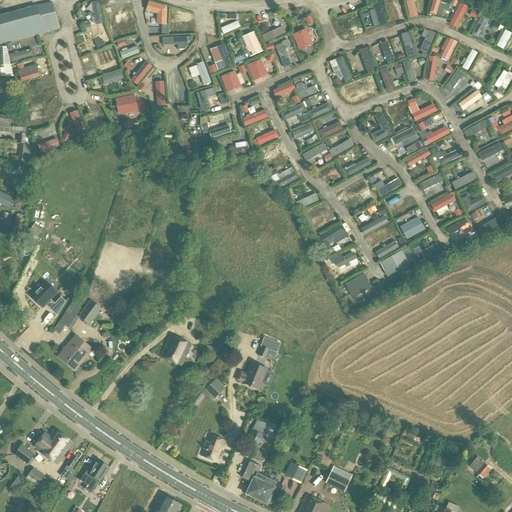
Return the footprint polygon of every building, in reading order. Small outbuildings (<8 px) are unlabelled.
[(98,19),(105,18),(102,0),(99,0),(96,1),(98,19)] [(373,18),(379,16),(382,23),(389,20),(382,0),(379,0),(369,3),(373,18)] [(396,0),(386,0),(391,19),(401,17),(396,0)] [(409,0),(413,13),(420,11),(417,0),(409,0)] [(440,11),(441,0),(432,0),(430,10),(440,11)] [(0,18),(0,44),(59,28),(53,3),(37,8),(0,18)] [(109,6),(111,12),(119,10),(117,4),(109,6)] [(466,13),(458,8),(451,19),(458,24),(466,13)] [(257,10),(223,11),(223,27),(231,27),(231,18),(247,18),(257,17),(257,10)] [(339,26),(363,19),(361,11),(337,17),(339,26)] [(313,12),(307,15),(310,22),(317,20),(313,12)] [(484,35),(493,17),(484,12),(475,31),(484,35)] [(116,34),(139,29),(136,15),(113,20),(116,34)] [(90,27),(92,34),(109,27),(106,20),(90,27)] [(269,23),(261,26),(266,39),(287,30),(284,22),(271,28),(269,23)] [(423,32),(427,34),(422,46),(430,49),(438,29),(426,24),(423,32)] [(506,45),(511,33),(511,27),(505,24),(497,40),(506,45)] [(302,48),(316,41),(308,25),(294,32),(302,48)] [(237,61),(265,49),(256,27),(240,34),(247,50),(234,55),(237,61)] [(400,43),(406,41),(409,53),(416,51),(411,29),(397,32),(400,43)] [(453,34),(443,52),(450,56),(460,38),(453,34)] [(283,65),(294,62),(289,45),(293,43),(291,37),(276,41),(283,65)] [(125,55),(142,48),(139,41),(123,48),(125,55)] [(219,41),(207,44),(209,51),(214,49),(216,59),(223,57),(219,41)] [(102,62),(120,56),(115,43),(97,49),(102,62)] [(473,45),(465,64),(471,66),(479,48),(473,45)] [(369,65),(375,63),(368,46),(363,48),(369,65)] [(0,68),(3,68),(4,77),(12,77),(6,47),(0,47),(0,68)] [(13,54),(14,60),(36,54),(34,48),(13,54)] [(41,51),(43,58),(51,56),(50,49),(41,51)] [(426,75),(435,77),(440,53),(430,51),(426,75)] [(342,80),(356,74),(346,52),(332,58),(342,80)] [(249,62),(256,77),(270,72),(263,56),(249,62)] [(149,57),(133,76),(139,81),(155,62),(149,57)] [(419,76),(411,57),(404,59),(412,79),(419,76)] [(129,67),(137,64),(134,58),(127,60),(129,67)] [(191,63),(194,73),(202,71),(206,82),(213,80),(206,58),(191,63)] [(491,58),(483,75),(490,78),(497,61),(491,58)] [(40,59),(28,63),(29,69),(22,71),(24,77),(44,70),(40,59)] [(214,69),(220,67),(217,60),(211,62),(214,69)] [(92,74),(100,71),(97,64),(89,67),(92,74)] [(397,85),(393,73),(406,69),(404,64),(391,68),(390,64),(383,67),(390,87),(397,85)] [(122,65),(106,71),(109,80),(126,75),(122,65)] [(511,67),(505,65),(501,76),(504,77),(500,87),(508,89),(511,78),(511,67)] [(237,85),(243,83),(238,67),(224,72),(231,92),(239,89),(237,85)] [(465,88),(472,76),(458,67),(447,85),(453,89),(457,83),(465,88)] [(155,97),(169,97),(168,77),(155,77),(155,97)] [(359,97),(358,93),(380,87),(377,77),(348,87),(352,99),(359,97)] [(0,92),(2,92),(2,87),(12,87),(11,78),(0,78),(0,92)] [(302,94),(308,93),(305,79),(299,81),(302,94)] [(277,95),(294,91),(297,100),(301,99),(297,80),(275,86),(277,95)] [(312,91),(318,87),(315,82),(309,85),(312,91)] [(214,104),(210,94),(220,91),(217,83),(198,90),(205,107),(214,104)] [(47,93),(45,88),(39,90),(38,86),(30,89),(33,98),(47,93)] [(465,107),(485,94),(480,86),(460,99),(465,107)] [(222,90),(225,101),(231,99),(228,89),(222,90)] [(119,93),(120,110),(140,108),(138,91),(119,93)] [(253,103),(264,98),(261,91),(250,96),(253,103)] [(435,101),(421,107),(416,95),(407,98),(406,96),(398,100),(407,122),(439,109),(435,101)] [(331,99),(312,108),(315,115),(334,106),(331,99)] [(105,101),(99,104),(105,121),(112,119),(105,101)] [(385,107),(377,110),(383,126),(375,129),(378,137),(395,130),(385,107)] [(265,109),(243,118),(246,125),(268,116),(265,109)] [(33,123),(51,120),(49,113),(32,116),(33,123)] [(503,133),(511,127),(511,117),(502,124),(497,115),(494,117),(503,133)] [(488,117),(468,126),(471,133),(491,123),(488,117)] [(0,131),(19,134),(18,143),(20,144),(18,160),(27,161),(29,144),(27,143),(28,134),(25,134),(26,122),(0,118),(0,131)] [(67,120),(68,133),(80,131),(78,118),(67,120)] [(326,133),(344,125),(341,118),(323,126),(326,133)] [(418,122),(420,128),(429,124),(426,118),(418,122)] [(301,139),(308,135),(311,143),(317,140),(313,132),(318,130),(314,121),(297,130),(301,139)] [(415,124),(395,133),(398,141),(418,132),(415,124)] [(429,139),(452,131),(450,124),(426,132),(429,139)] [(257,143),(281,133),(278,126),(254,136),(257,143)] [(43,148),(64,139),(60,132),(40,141),(43,148)] [(353,135),(330,146),(326,140),(305,150),(308,156),(324,148),(328,156),(356,143),(353,135)] [(478,139),(481,145),(486,143),(484,137),(478,139)] [(481,150),(485,157),(502,148),(498,141),(481,150)] [(429,145),(407,157),(411,164),(433,152),(429,145)] [(443,163),(464,156),(461,146),(439,154),(443,163)] [(288,148),(268,155),(271,162),(290,156),(288,148)] [(370,154),(348,165),(352,171),(373,161),(370,154)] [(320,168),(324,174),(339,165),(336,159),(320,168)] [(435,161),(429,163),(432,170),(438,168),(435,161)] [(511,161),(493,168),(496,178),(511,172),(511,161)] [(294,162),(275,174),(277,178),(297,167),(294,162)] [(457,185),(480,175),(477,168),(454,178),(457,185)] [(422,179),(427,192),(447,183),(441,171),(422,179)] [(399,174),(380,186),(384,194),(404,182),(399,174)] [(351,195),(365,190),(366,194),(374,191),(370,181),(349,189),(351,195)] [(475,196),(471,191),(464,195),(472,207),(492,194),(487,188),(475,196)] [(298,197),(301,204),(321,196),(318,189),(298,197)] [(456,191),(432,199),(435,207),(459,200),(456,191)] [(18,200),(0,192),(0,203),(10,208),(11,204),(15,206),(18,200)] [(63,210),(70,207),(66,198),(59,201),(63,210)] [(459,213),(464,211),(461,204),(456,207),(459,213)] [(409,220),(420,212),(414,206),(404,214),(409,220)] [(500,212),(482,224),(486,231),(505,219),(500,212)] [(366,230),(390,220),(386,213),(363,223),(366,230)] [(14,224),(22,226),(25,216),(17,214),(14,224)] [(470,215),(451,223),(459,241),(478,233),(470,215)] [(429,220),(406,231),(409,239),(432,228),(429,220)] [(324,237),(332,251),(344,244),(340,238),(351,232),(346,224),(324,237)] [(382,255),(391,272),(411,262),(403,245),(402,246),(397,237),(378,247),(382,255)] [(345,269),(362,260),(355,245),(333,257),(337,264),(341,261),(345,269)] [(335,268),(339,277),(345,274),(341,266),(335,268)] [(347,279),(355,295),(377,282),(368,267),(347,279)] [(45,282),(31,297),(43,308),(45,305),(50,300),(57,293),(45,282)] [(51,307),(58,314),(66,302),(61,297),(55,304),(51,307)] [(89,325),(102,308),(91,300),(78,317),(89,325)] [(72,302),(54,331),(60,334),(65,326),(70,330),(74,325),(72,323),(81,308),(72,302)] [(178,313),(168,307),(159,321),(170,328),(178,313)] [(143,309),(137,318),(150,326),(156,318),(143,309)] [(182,366),(192,345),(171,334),(161,356),(182,366)] [(58,356),(75,371),(88,355),(87,354),(91,349),(76,336),(71,342),(70,342),(58,356)] [(265,340),(262,347),(258,356),(265,359),(273,361),(276,352),(275,352),(276,350),(273,349),(275,344),(265,340)] [(205,352),(217,357),(219,352),(207,347),(205,352)] [(267,369),(252,363),(247,374),(240,372),(237,380),(244,383),(244,384),(259,390),(259,389),(262,391),(264,385),(262,384),(267,369)] [(215,397),(221,392),(225,388),(215,379),(204,391),(213,399),(215,397)] [(340,425),(342,419),(334,415),(331,421),(335,423),(340,425)] [(271,425),(266,436),(276,440),(280,429),(271,425)] [(38,450),(48,457),(63,436),(54,429),(47,438),(42,434),(36,442),(33,446),(38,450)] [(253,431),(247,444),(256,449),(262,435),(253,431)] [(404,431),(401,436),(411,441),(423,447),(426,440),(424,438),(423,440),(414,436),(404,431)] [(209,435),(201,456),(218,463),(220,458),(218,457),(221,450),(223,451),(226,442),(209,435)] [(73,443),(63,436),(48,457),(57,464),(73,443)] [(493,439),(488,445),(492,448),(497,442),(493,439)] [(21,446),(14,456),(28,466),(35,456),(21,446)] [(79,459),(73,456),(67,465),(72,469),(79,459)] [(484,463),(478,457),(469,467),(479,475),(476,478),(480,481),(482,478),(483,478),(490,469),(484,463)] [(109,469),(98,461),(89,475),(93,477),(85,489),(92,494),(99,482),(100,482),(109,469)] [(247,494),(257,499),(267,478),(257,474),(261,467),(250,461),(242,478),(253,483),(247,494)] [(382,480),(388,483),(394,471),(410,479),(413,473),(391,462),(382,480)] [(31,470),(39,477),(45,470),(37,463),(31,470)] [(289,463),(284,475),(301,483),(307,471),(289,463)] [(67,467),(61,475),(60,476),(67,480),(68,479),(73,471),(67,467)] [(322,467),(318,476),(324,479),(328,469),(322,467)] [(326,483),(345,493),(350,481),(331,472),(326,483)] [(19,483),(25,476),(21,473),(15,479),(19,483)] [(267,478),(257,499),(260,500),(261,502),(264,504),(265,503),(267,503),(267,502),(269,503),(271,503),(273,502),(275,498),(274,496),(274,495),(271,494),(274,488),(273,488),(276,483),(267,478)] [(41,490),(46,494),(54,484),(48,480),(41,490)] [(280,484),(276,493),(282,496),(286,487),(280,484)] [(384,498),(375,494),(373,499),(381,503),(384,498)] [(324,511),(328,506),(307,496),(299,511),(324,511)] [(167,511),(173,501),(165,497),(156,511),(167,511)] [(178,511),(182,506),(173,501),(167,511),(178,511)] [(25,511),(40,511),(42,510),(31,503),(25,511)]
